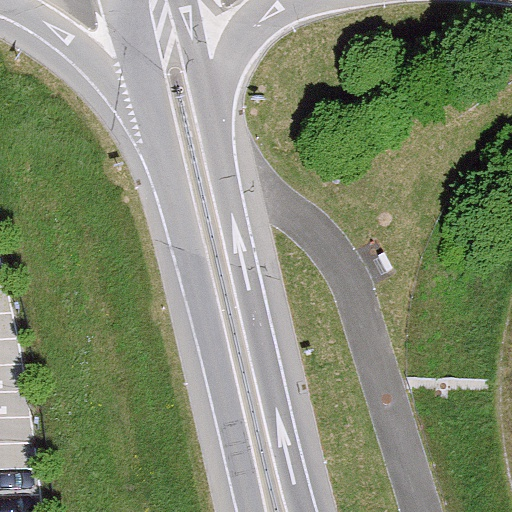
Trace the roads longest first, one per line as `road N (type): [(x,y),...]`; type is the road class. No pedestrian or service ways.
road 1 (unclassified): [(419,511),(355,301),(331,251),(275,200),(221,178)]
road 2 (motorway): [(161,139),(252,511)]
road 3 (motorway): [(302,511),(221,178)]
road 4 (secondary): [(0,2),(94,63),(161,139)]
road 5 (secondary): [(125,0),(161,139)]
road 6 (secondary): [(208,117),(217,70),(241,32),(277,0)]
